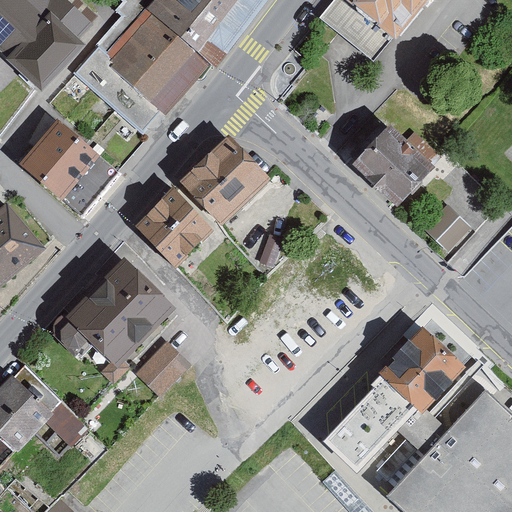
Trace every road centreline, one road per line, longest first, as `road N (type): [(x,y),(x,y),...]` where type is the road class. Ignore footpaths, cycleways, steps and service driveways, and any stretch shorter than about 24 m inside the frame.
road 1 (unclassified): [(511,347),(226,87)]
road 2 (secondary): [(0,344),(226,87)]
